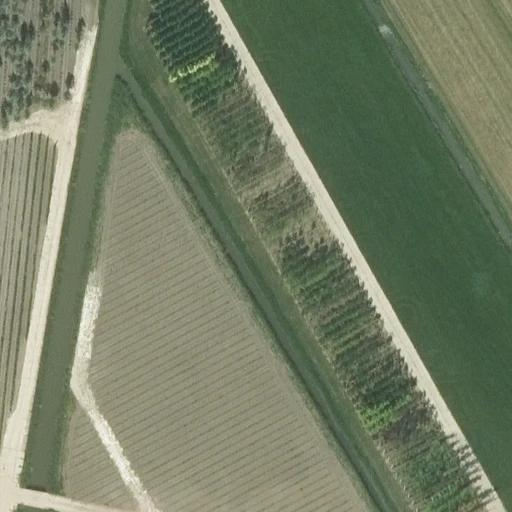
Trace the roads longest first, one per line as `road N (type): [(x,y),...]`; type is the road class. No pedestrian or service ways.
road 1 (track): [(498,511),(214,0)]
road 2 (track): [(0,133),(39,118),(68,124),(0,496)]
